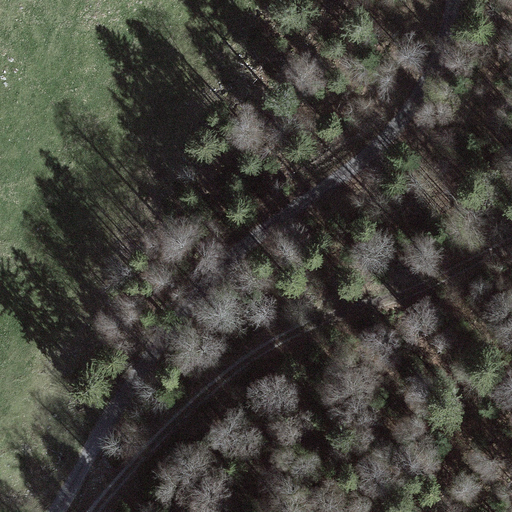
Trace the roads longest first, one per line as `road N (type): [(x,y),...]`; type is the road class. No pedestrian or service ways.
road 1 (unclassified): [(58,511),(155,348),(205,285),(411,112),(437,68),(455,0)]
road 2 (track): [(59,509),(275,341),(511,231)]
road 3 (track): [(34,511),(0,306),(0,189),(39,0)]
